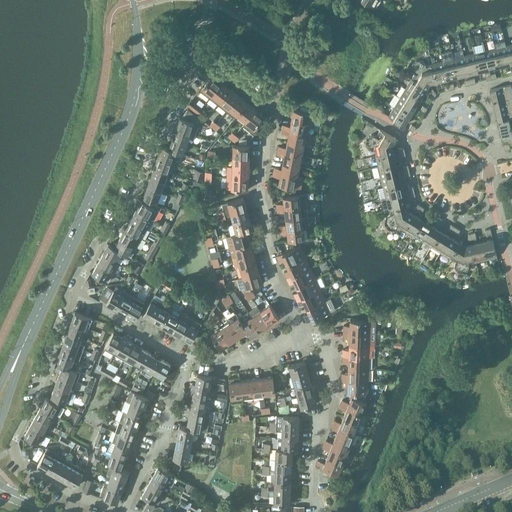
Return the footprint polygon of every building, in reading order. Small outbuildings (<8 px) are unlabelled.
[(495,49),(499,66),(510,64),(506,46),(495,49)] [(485,51),(489,69),(499,66),(495,49),(485,51)] [(474,54),(478,71),(489,69),(485,51),(474,54)] [(464,56),(468,74),(478,71),(474,54),(464,56)] [(453,59),(457,76),(468,74),(464,56),(453,59)] [(443,61),(447,79),(457,76),(453,59),(443,61)] [(435,76),(432,64),(426,65),(423,61),(417,60),(412,63),(411,69),(414,74),(411,79),(427,88),(430,83),(434,82),(435,86),(438,85),(437,81),(435,76)] [(447,79),(443,61),(432,64),(435,76),(437,81),(447,79)] [(200,91),(209,98),(222,82),(213,75),(200,91)] [(427,89),(411,79),(405,88),(421,98),(423,94),(427,97),(431,91),(426,89),(427,89)] [(209,98),(218,105),(230,89),(222,82),(209,98)] [(490,90),(492,101),(511,96),(511,90),(511,85),(490,90)] [(405,88),(400,98),(415,107),(421,98),(405,88)] [(218,105),(226,112),(239,96),(230,89),(218,105)] [(427,97),(433,100),(436,94),(432,89),(431,91),(427,97)] [(235,118),(237,115),(247,102),(239,96),(226,112),(235,118)] [(511,96),(492,101),(495,112),(511,107),(511,96)] [(415,107),(400,98),(394,107),(410,116),(415,107)] [(187,105),(197,113),(201,108),(191,100),(187,105)] [(237,115),(245,122),(256,109),(247,102),(237,115)] [(293,114),(291,120),(310,124),(313,125),(316,114),(300,110),(300,107),(284,103),(282,112),(293,114)] [(394,107),(388,116),(404,126),(410,116),(394,107)] [(511,107),(495,112),(497,122),(509,120),(511,119),(511,107)] [(180,117),(176,128),(195,135),(201,119),(188,109),(181,118),(180,117)] [(256,109),(245,122),(242,126),(254,135),(258,131),(255,128),(264,116),(256,109)] [(282,129),(308,135),(310,124),(291,120),(290,127),(283,125),(282,129)] [(511,138),(511,136),(511,133),(509,120),(497,122),(501,139),(511,137),(511,138)] [(176,128),(172,138),(187,143),(189,138),(193,140),(195,135),(176,128)] [(308,135),(282,129),(281,134),(288,135),(287,142),(303,145),(309,146),(311,135),(308,135)] [(374,150),(376,156),(393,152),(392,145),(394,142),(397,144),(399,141),(380,130),(376,136),(371,135),(366,138),(365,144),(369,149),(374,150)] [(172,138),(169,148),(176,151),(183,154),(187,143),(172,138)] [(278,147),(278,151),(301,156),(303,145),(287,142),(286,148),(278,147)] [(233,145),(233,156),(249,157),(250,146),(233,145)] [(162,146),(158,156),(172,161),(176,151),(169,148),(162,146)] [(405,155),(404,149),(397,148),(400,157),(405,155)] [(284,157),(283,163),(299,166),(301,156),(278,151),(277,155),(284,157)] [(376,156),(378,167),(396,162),(393,152),(376,156)] [(158,156),(154,166),(169,172),(172,161),(158,156)] [(233,156),(232,167),(249,168),(249,157),(233,156)] [(396,162),(378,167),(381,177),(398,173),(396,162)] [(274,168),(273,172),(297,177),(299,166),(283,163),(282,169),(274,168)] [(154,166),(151,176),(165,182),(167,176),(172,178),(174,174),(169,172),(154,166)] [(232,167),(232,178),(248,178),(249,168),(232,167)] [(297,177),(273,172),(273,176),(280,178),(279,185),(295,188),(300,189),(303,178),(297,177)] [(398,173),(381,177),(383,188),(401,183),(398,173)] [(151,176),(147,187),(161,192),(165,182),(151,176)] [(248,178),(232,178),(232,189),(248,190),(248,178)] [(383,188),(386,198),(403,194),(401,183),(383,188)] [(161,192),(147,187),(143,197),(157,202),(161,192)] [(276,204),(277,209),(306,205),(305,194),(299,195),(283,197),(284,204),(276,204)] [(401,205),(406,204),(403,194),(386,198),(388,209),(401,205)] [(246,209),(243,198),(222,204),(224,211),(217,212),(218,217),(246,209)] [(136,210),(152,219),(154,220),(161,208),(155,205),(154,207),(138,199),(135,205),(138,206),(136,210)] [(409,203),(406,204),(401,205),(388,209),(390,215),(385,218),(384,224),(388,229),(394,230),(398,226),(404,230),(413,214),(407,211),(406,207),(410,206),(409,203)] [(285,212),(286,219),(302,217),(308,216),(306,205),(277,209),(277,213),(285,212)] [(424,208),(418,205),(413,209),(421,213),(424,208)] [(232,217),(234,224),(249,219),(246,209),(218,217),(220,221),(232,217)] [(136,210),(130,219),(147,229),(152,219),(136,210)] [(413,214),(404,230),(413,235),(422,220),(413,214)] [(279,226),(279,230),(303,227),(302,217),(286,219),(286,225),(279,226)] [(130,219),(125,229),(142,238),(147,229),(130,219)] [(247,232),(249,231),(252,230),(249,219),(234,224),(236,234),(247,231),(247,232)] [(422,220),(413,235),(422,241),(431,226),(422,220)] [(422,241),(431,247),(441,231),(431,226),(422,241)] [(303,227),(279,230),(280,235),(287,234),(288,241),(304,239),(303,227)] [(125,229),(120,238),(136,248),(142,238),(125,229)] [(234,246),(250,242),(249,237),(250,237),(249,231),(247,232),(247,231),(236,234),(231,235),(234,246)] [(431,247),(440,252),(450,237),(441,231),(431,247)] [(475,232),(468,234),(467,241),(476,238),(475,232)] [(440,252),(450,258),(456,248),(459,242),(450,237),(440,252)] [(120,238),(115,247),(114,248),(121,252),(126,255),(131,258),(136,248),(120,238)] [(456,248),(450,258),(455,261),(454,267),(458,272),(464,273),(469,269),(469,264),(475,262),(471,244),(465,246),(461,244),(463,241),(461,239),(459,242),(456,248)] [(493,239),(482,242),(486,260),(497,257),(493,239)] [(250,242),(234,246),(237,257),(253,252),(250,242)] [(482,242),(471,244),(475,262),(486,260),(482,242)] [(108,244),(103,254),(116,261),(118,257),(124,260),(126,255),(121,252),(114,248),(115,247),(108,244)] [(285,260),(287,265),(306,257),(300,245),(276,256),(279,263),(285,260)] [(253,252),(237,257),(240,267),(256,263),(253,252)] [(97,263),(114,272),(116,268),(113,266),(116,261),(103,254),(97,263)] [(284,272),(287,278),(311,267),(306,257),(287,265),(290,270),(284,272)] [(114,272),(97,263),(92,273),(105,281),(105,280),(109,282),(114,272)] [(256,263),(240,267),(243,277),(259,273),(256,263)] [(295,282),(297,287),(316,278),(311,267),(287,278),(289,285),(295,282)] [(259,273),(243,277),(237,279),(240,290),(262,284),(259,273)] [(294,294),(297,300),(321,289),(316,278),(297,287),(300,291),(294,294)] [(162,282),(159,286),(169,291),(171,287),(162,282)] [(100,300),(116,309),(126,292),(116,286),(114,290),(108,287),(100,300)] [(305,304),(307,308),(326,300),(321,289),(297,300),(299,306),(305,304)] [(126,292),(116,309),(126,314),(135,298),(135,297),(126,292)] [(135,298),(126,314),(135,320),(145,303),(135,298)] [(143,315),(153,320),(162,304),(152,298),(143,315)] [(326,300),(307,308),(310,313),(304,316),(307,322),(331,311),(326,300)] [(153,320),(163,326),(172,309),(162,304),(153,320)] [(270,305),(260,311),(269,325),(279,318),(270,305)] [(163,326),(172,331),(182,312),(173,307),(172,309),(163,326)] [(260,311),(251,317),(260,330),(269,325),(260,311)] [(75,312),(71,322),(85,328),(88,329),(92,318),(75,312)] [(172,331),(181,336),(192,318),(182,312),(172,331)] [(257,333),(260,330),(251,317),(248,312),(242,316),(241,314),(239,313),(237,314),(239,317),(243,323),(242,323),(247,331),(251,337),(252,338),(258,334),(257,333)] [(226,319),(229,323),(238,337),(247,331),(242,323),(243,323),(239,317),(236,313),(226,319)] [(192,318),(181,336),(191,342),(201,323),(192,318)] [(344,325),(343,332),(375,333),(375,321),(350,320),(350,326),(344,325)] [(71,322),(67,333),(81,338),(85,328),(71,322)] [(229,323),(220,329),(229,343),(238,337),(229,323)] [(229,343),(220,329),(211,335),(220,349),(229,343)] [(114,354),(116,351),(123,338),(113,332),(106,346),(104,349),(114,354)] [(350,339),(349,344),(374,345),(375,333),(343,332),(343,339),(350,339)] [(81,338),(67,333),(63,343),(83,350),(85,345),(79,343),(81,338)] [(116,351),(125,356),(132,343),(123,338),(116,351)] [(63,343),(59,353),(74,358),(79,360),(83,350),(63,343)] [(125,356),(135,362),(142,349),(132,343),(125,356)] [(343,349),(343,356),(369,357),(374,357),(374,345),(349,344),(349,350),(343,349)] [(135,362),(144,367),(151,354),(142,349),(135,362)] [(55,363),(62,366),(70,368),(74,358),(59,353),(55,363)] [(144,367),(153,372),(161,359),(151,354),(144,367)] [(349,363),(348,368),(368,369),(369,357),(343,356),(342,363),(349,363)] [(153,372),(163,378),(171,365),(161,359),(153,372)] [(289,365),(292,376),(308,372),(305,361),(289,365)] [(59,376),(76,382),(77,383),(81,372),(70,368),(62,366),(59,376)] [(342,373),(342,380),(368,381),(368,369),(348,368),(348,374),(342,373)] [(292,376),(295,387),(311,382),(308,372),(292,376)] [(197,374),(195,385),(210,388),(212,376),(197,374)] [(76,382),(59,376),(55,386),(73,393),(76,382)] [(273,377),(262,378),(264,394),(275,393),(273,377)] [(262,378),(251,379),(253,396),(264,394),(262,378)] [(251,379),(240,381),(242,397),(253,396),(251,379)] [(368,381),(342,380),(341,387),(348,387),(347,393),(367,394),(368,381)] [(242,397),(240,381),(229,382),(231,398),(242,397)] [(295,387),(298,397),(314,393),(311,382),(295,387)] [(195,385),(193,395),(208,398),(210,388),(195,385)] [(73,393),(55,386),(51,397),(69,403),(73,393)] [(134,392),(130,403),(145,408),(149,397),(134,392)] [(314,393),(298,397),(301,408),(317,404),(314,393)] [(211,399),(208,398),(193,395),(191,406),(209,410),(211,399)] [(46,397),(40,407),(57,416),(62,406),(59,405),(59,404),(46,397)] [(342,400),(340,404),(362,413),(367,403),(352,397),(349,403),(342,400)] [(130,403),(127,413),(141,418),(145,408),(130,403)] [(346,411),(343,417),(358,423),(362,413),(340,404),(339,408),(346,411)] [(188,416),(203,419),(207,420),(209,410),(191,406),(188,416)] [(40,407),(35,416),(51,425),(57,416),(40,407)] [(123,411),(119,422),(137,428),(141,418),(127,413),(123,411)] [(35,416),(30,426),(46,435),(51,425),(35,416)] [(188,416),(186,427),(194,429),(201,430),(203,419),(188,416)] [(283,416),(282,427),(299,428),(299,416),(283,416)] [(334,420),(332,424),(354,433),(358,423),(343,417),(341,423),(334,420)] [(119,433),(133,438),(137,428),(119,422),(116,432),(119,433)] [(338,431),(335,437),(350,444),(354,433),(332,424),(331,428),(338,431)] [(179,425),(177,436),(192,439),(194,429),(186,427),(179,425)] [(46,435),(30,426),(24,435),(37,443),(38,443),(41,444),(46,435)] [(282,431),(282,438),(298,438),(299,428),(282,427),(276,427),(270,427),(270,431),(282,431)] [(119,433),(116,432),(112,442),(115,443),(130,448),(131,445),(134,446),(136,439),(133,438),(119,433)] [(177,436),(175,447),(190,450),(192,439),(177,436)] [(326,441),(324,445),(346,454),(350,444),(335,437),(333,443),(326,441)] [(282,438),(282,448),(281,449),(292,449),(292,450),(298,450),(298,438),(282,438)] [(115,443),(112,453),(126,459),(129,460),(131,453),(128,452),(130,448),(115,443)] [(329,451),(327,457),(342,464),(346,454),(324,445),(322,449),(329,451)] [(190,450),(175,447),(173,458),(188,461),(190,450)] [(276,448),(276,459),(292,460),(292,450),(292,449),(281,449),(282,448),(276,448)] [(56,454),(46,449),(37,465),(47,471),(56,454)] [(108,464),(114,466),(115,466),(122,469),(122,468),(126,459),(112,453),(108,464)] [(47,471),(57,476),(66,460),(56,454),(47,471)] [(342,464),(327,457),(325,463),(317,461),(316,465),(323,468),(338,474),(342,464)] [(275,470),(291,471),(292,460),(276,459),(275,470)] [(57,476),(66,481),(75,465),(66,460),(57,476)] [(173,469),(180,470),(181,464),(174,462),(173,469)] [(75,465),(66,481),(76,487),(83,474),(83,473),(85,470),(75,465)] [(114,466),(111,476),(125,482),(129,471),(122,468),(122,469),(115,466),(114,466)] [(158,466),(153,476),(166,483),(171,486),(174,481),(169,478),(171,473),(158,466)] [(291,482),(291,471),(275,470),(275,481),(291,482)] [(111,476),(107,486),(121,492),(125,482),(111,476)] [(153,476),(147,485),(161,493),(166,483),(153,476)] [(83,491),(90,493),(94,482),(87,479),(83,491)] [(291,493),(291,482),(275,481),(274,492),(291,493)] [(183,493),(189,496),(195,487),(188,483),(183,493)] [(107,486),(104,485),(100,495),(103,497),(117,502),(121,492),(107,486)] [(161,493),(147,485),(142,495),(149,499),(155,503),(158,504),(164,494),(161,493)] [(290,504),(291,493),(274,492),(268,492),(268,496),(274,496),(274,503),(290,504)] [(142,511),(152,511),(154,508),(155,508),(154,504),(155,503),(149,499),(142,511)]
